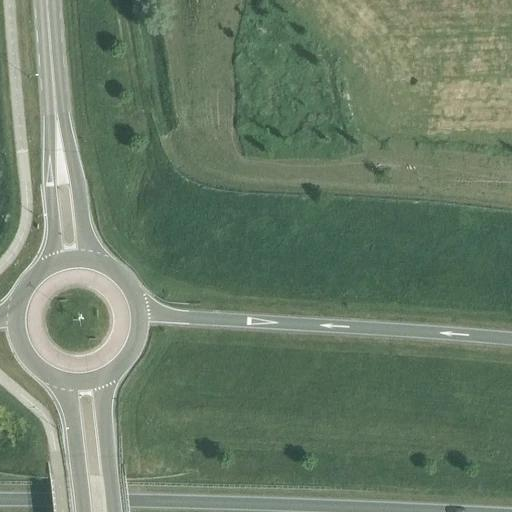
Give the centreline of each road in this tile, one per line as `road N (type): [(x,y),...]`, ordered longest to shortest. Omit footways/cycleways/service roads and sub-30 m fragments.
road 1 (trunk): [(414,511),(0,501)]
road 2 (trunk): [(511,335),(138,309)]
road 3 (secondary): [(93,261),(57,128)]
road 4 (secondary): [(57,128),(48,188),(51,264)]
road 5 (secondary): [(57,380),(82,511)]
road 6 (secondary): [(112,511),(98,379)]
road 7 (secondary): [(57,128),(48,0)]
